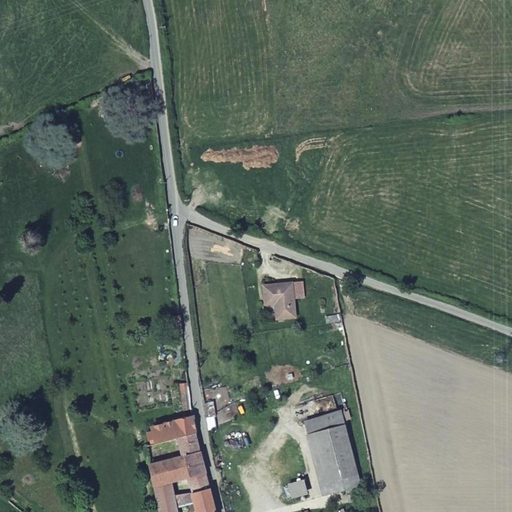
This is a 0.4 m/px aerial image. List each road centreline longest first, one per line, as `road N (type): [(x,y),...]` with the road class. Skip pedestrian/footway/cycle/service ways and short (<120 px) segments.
road 1 (residential): [(511,333),(178,212)]
road 2 (unclassified): [(178,212),(197,410),(220,511)]
road 3 (residential): [(178,212),(147,0)]
